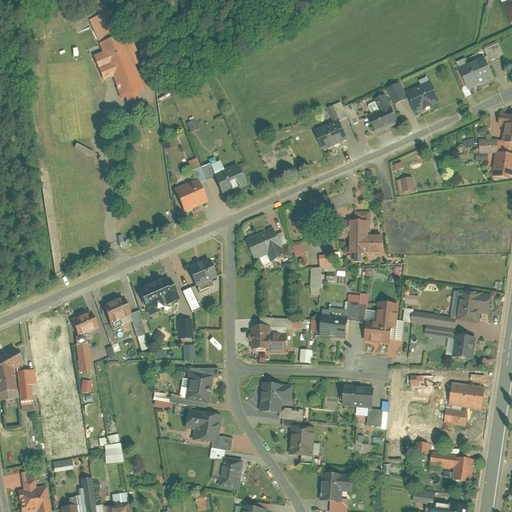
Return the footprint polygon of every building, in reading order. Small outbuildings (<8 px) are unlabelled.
[(100,0),(101,2),(97,3),(101,13),(102,15),(90,20),(94,28),(100,44),(104,52),(94,57),(104,82),(113,78),(122,99),(126,98),(128,103),(143,97),(140,91),(145,90),(106,0),(100,0)] [(511,0),(499,0),(511,29),(511,28),(511,0)] [(496,47),(482,53),(488,66),(502,60),(496,47)] [(464,65),(456,69),(468,97),(493,86),(483,63),(467,70),(464,65)] [(404,85),(389,91),(396,108),(411,102),(408,95),(404,85)] [(432,86),(408,95),(411,102),(416,117),(441,107),(432,86)] [(379,119),(366,124),(372,139),(396,129),(383,99),(372,104),(379,119)] [(194,122),(187,125),(190,134),(197,131),(194,122)] [(334,127),(315,136),(323,154),(342,145),(334,127)] [(497,141),(480,141),(480,154),(497,153),(497,141)] [(489,154),(476,155),(477,163),(489,162),(489,154)] [(511,157),(496,156),(494,175),(511,177),(511,157)] [(191,176),(202,171),(197,160),(185,165),(191,176)] [(220,163),(202,171),(207,182),(213,179),(225,174),(220,163)] [(225,174),(213,179),(222,199),(246,188),(237,168),(225,174)] [(191,176),(194,183),(196,182),(198,186),(207,182),(202,171),(191,176)] [(412,178),(398,181),(401,195),(415,193),(412,178)] [(194,183),(170,193),(180,216),(206,205),(198,186),(196,182),(194,183)] [(325,194),(302,204),(313,229),(336,219),(325,194)] [(371,215),(354,215),(354,225),(371,225),(371,215)] [(368,242),(368,227),(336,228),(336,243),(349,242),(349,262),(381,262),(381,241),(368,242)] [(276,229),(244,244),(256,267),(268,261),(273,272),(292,263),(276,229)] [(303,244),(293,247),(296,257),(306,254),(303,244)] [(323,268),(332,268),(331,254),(320,255),(320,268),(323,268)] [(207,259),(185,269),(195,288),(216,278),(207,259)] [(320,268),(311,268),(311,291),(323,291),(323,268),(320,268)] [(168,276),(150,283),(162,311),(179,304),(168,276)] [(150,283),(137,289),(149,316),(162,311),(150,283)] [(191,289),(182,293),(192,313),(196,311),(201,309),(191,289)] [(456,325),(456,327),(477,330),(478,321),(488,323),(491,302),(460,298),(456,325)] [(123,299),(103,308),(113,330),(132,322),(129,314),(123,299)] [(327,324),(346,326),(364,327),(365,316),(366,301),(349,300),(348,315),(328,313),(327,324)] [(416,302),(405,301),(405,310),(416,310),(416,302)] [(397,311),(377,309),(376,317),(365,316),(364,327),(372,328),(371,339),(365,338),(364,349),(389,352),(389,347),(401,348),(403,329),(395,328),(397,311)] [(92,310),(70,319),(77,336),(99,327),(92,310)] [(140,310),(129,314),(132,322),(141,351),(150,348),(145,333),(147,333),(140,310)] [(424,342),(446,345),(453,346),(454,341),(456,327),(456,325),(412,319),(411,329),(425,331),(424,342)] [(192,320),(176,321),(177,341),(193,340),(192,320)] [(259,330),(250,330),(249,362),(287,362),(287,323),(263,323),(259,323),(259,330)] [(327,324),(319,323),(318,341),(345,344),(346,326),(327,324)] [(56,331),(32,340),(33,373),(34,388),(35,403),(45,402),(42,363),(52,360),(49,350),(62,345),(56,331)] [(157,331),(152,338),(160,344),(165,336),(157,331)] [(475,344),(454,341),(453,346),(446,345),(444,362),(472,365),(475,344)] [(87,344),(75,346),(81,375),(93,373),(87,344)] [(195,344),(184,345),(184,360),(196,359),(195,344)] [(13,350),(0,357),(0,403),(17,402),(12,374),(22,369),(13,350)] [(312,355),(300,354),(299,366),(311,367),(312,355)] [(214,376),(189,372),(189,379),(186,402),(207,404),(210,405),(214,376)] [(33,373),(15,374),(18,404),(31,403),(30,389),(34,388),(33,373)] [(186,402),(189,379),(182,378),(180,397),(152,393),(155,407),(170,409),(171,403),(206,408),(207,404),(186,402)] [(93,382),(82,381),(81,393),(91,394),(93,382)] [(288,386),(263,384),(261,413),(280,414),(281,411),(281,403),(291,403),(292,386),(288,386)] [(370,389),(346,387),(344,405),(356,406),(355,415),(367,416),(366,424),(379,425),(379,430),(386,431),(388,409),(369,408),(370,389)] [(483,393),(450,389),(443,430),(478,434),(481,417),(483,393)] [(433,397),(399,394),(397,427),(430,430),(433,397)] [(285,412),(281,411),(280,414),(280,419),(302,421),(303,410),(285,409),(285,412)] [(221,415),(188,410),(185,428),(195,429),(193,442),(213,445),(216,445),(218,436),(221,415)] [(303,427),(293,426),(291,455),(319,457),(319,444),(313,444),(314,428),(303,427)] [(100,449),(103,448),(106,465),(122,463),(118,435),(107,436),(107,438),(99,440),(100,449)] [(233,439),(218,436),(216,445),(213,445),(210,459),(216,460),(213,478),(220,480),(224,458),(225,458),(227,450),(231,451),(233,439)] [(428,445),(418,445),(418,454),(428,455),(428,445)] [(471,461),(432,457),(430,471),(453,473),(451,489),(468,491),(471,461)] [(225,458),(224,458),(220,480),(219,487),(238,490),(242,461),(225,458)] [(72,461),(53,464),(54,473),(73,470),(72,461)] [(348,511),(351,476),(322,474),(320,501),(329,502),(328,511),(348,511)] [(81,481),(85,511),(96,511),(96,507),(92,479),(81,481)] [(21,493),(16,494),(18,511),(49,511),(46,488),(35,490),(34,485),(20,487),(21,493)] [(112,496),(114,507),(127,506),(129,505),(127,494),(112,496)] [(413,508),(432,510),(433,497),(414,495),(413,508)] [(206,496),(196,498),(199,509),(209,507),(206,496)] [(255,508),(237,506),(235,511),(272,511),(273,504),(256,502),(255,508)]
